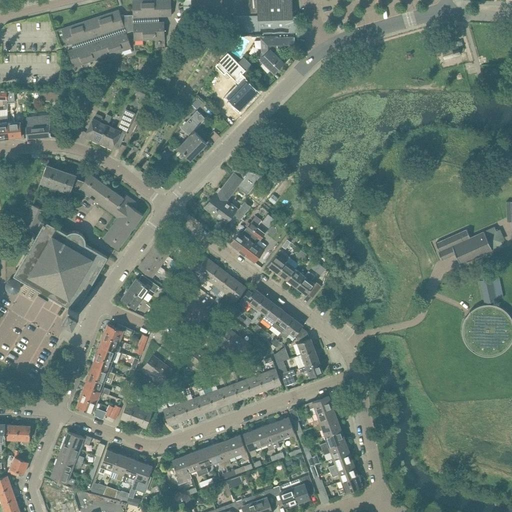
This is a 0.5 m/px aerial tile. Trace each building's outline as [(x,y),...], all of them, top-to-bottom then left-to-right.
[(171,15),(170,0),(132,0),(133,15),(121,16),(119,10),(61,29),(66,45),(72,43),(73,49),(68,51),(73,67),(131,48),(126,32),(133,30),(134,40),(165,39),(164,22),(158,22),(158,16),(171,15)] [(191,19),(191,13),(190,0),(183,0),(184,13),(186,19),(191,19)] [(239,34),(258,33),(256,0),(190,0),(191,13),(193,13),(206,13),(234,31),(234,34),(239,34)] [(256,0),(258,33),(294,32),(298,32),(298,17),(298,14),(293,14),(292,0),(256,0)] [(277,46),(295,46),(294,37),(261,38),(261,52),(260,53),(258,58),(264,63),(261,66),(267,72),(270,70),(274,73),(284,63),(274,53),(276,51),(277,49),(277,46)] [(452,48),(454,56),(460,55),(458,47),(452,48)] [(225,56),(216,66),(218,68),(224,74),(227,71),(240,84),(229,95),(228,96),(240,108),(241,107),(258,89),(242,73),(245,70),(236,61),(228,53),(225,56)] [(153,90),(144,87),(140,85),(136,94),(149,100),(153,90)] [(7,108),(7,116),(9,137),(15,137),(20,136),(21,136),(20,121),(14,122),(13,107),(13,91),(7,91),(7,108)] [(28,91),(28,100),(60,101),(60,92),(28,91)] [(79,96),(77,110),(87,111),(89,97),(79,96)] [(198,98),(192,104),(197,109),(203,103),(198,98)] [(119,149),(119,147),(125,134),(126,134),(135,113),(126,109),(122,117),(124,118),(118,130),(108,125),(109,122),(99,143),(112,149),(113,146),(119,149)] [(177,148),(190,160),(206,143),(194,130),(199,125),(205,118),(197,110),(181,127),(189,136),(177,148)] [(93,118),(85,137),(99,143),(109,122),(112,116),(107,114),(104,120),(102,118),(100,122),(94,119),(93,118)] [(27,126),(25,126),(26,139),(50,137),(50,136),(48,115),(26,117),(27,126)] [(0,138),(9,137),(7,116),(0,116),(0,138)] [(43,173),(40,182),(55,187),(70,192),(71,189),(73,184),(74,180),(75,178),(76,175),(61,170),(46,164),(43,173)] [(211,199),(204,207),(225,223),(233,213),(235,214),(235,215),(240,219),(250,206),(244,202),(239,209),(234,205),(232,203),(232,204),(225,199),(237,184),(248,193),(262,174),(242,169),(238,168),(237,170),(236,169),(235,170),(234,172),(221,188),(212,200),(211,199)] [(82,183),(76,191),(90,196),(96,189),(101,181),(90,173),(82,183)] [(73,184),(71,189),(76,191),(82,183),(74,180),(73,184)] [(90,196),(88,199),(91,202),(94,198),(102,204),(107,197),(112,189),(101,181),(96,189),(90,196)] [(107,197),(102,204),(112,212),(118,205),(123,197),(112,189),(107,197)] [(118,205),(112,212),(119,216),(119,215),(128,204),(132,206),(135,202),(125,194),(123,197),(118,205)] [(49,210),(68,218),(71,209),(53,201),(49,210)] [(76,309),(103,263),(107,256),(85,244),(85,242),(85,240),(85,238),(84,236),(83,235),(81,234),(80,232),(78,232),(76,231),(74,231),(72,231),(70,232),(69,232),(67,233),(45,221),(41,219),(45,209),(32,204),(23,226),(36,231),(36,230),(39,232),(14,275),(18,277),(16,279),(14,279),(13,279),(12,279),(11,279),(10,279),(9,280),(8,281),(7,281),(7,282),(6,283),(6,284),(6,286),(6,287),(6,288),(6,289),(7,290),(8,291),(9,292),(10,292),(11,293),(12,293),(13,293),(15,293),(16,293),(17,292),(18,291),(19,290),(19,289),(20,288),(20,287),(20,286),(20,284),(20,283),(23,280),(40,290),(38,294),(47,300),(50,296),(68,306),(62,316),(73,322),(79,311),(76,309)] [(128,204),(119,215),(127,220),(134,226),(142,214),(132,206),(128,204)] [(119,216),(111,226),(119,231),(126,237),(134,226),(127,220),(119,215),(119,216)] [(253,217),(250,222),(242,232),(239,230),(229,243),(238,250),(256,227),(259,222),(253,217)] [(111,226),(103,238),(110,243),(118,248),(126,237),(119,231),(111,226)] [(256,227),(238,250),(255,262),(264,249),(254,242),(257,237),(261,239),(265,233),(256,227)] [(467,229),(435,243),(439,251),(438,252),(442,260),(455,254),(460,264),(492,250),(503,245),(501,241),(504,239),(500,229),(496,230),(494,227),(484,231),(470,238),(467,229)] [(168,256),(173,248),(177,251),(180,247),(162,235),(154,246),(168,256)] [(316,244),(321,249),(322,248),(327,243),(328,241),(323,237),(322,238),(317,244),(316,244)] [(287,239),(282,245),(287,249),(292,243),(287,239)] [(172,258),(168,256),(154,246),(146,256),(160,266),(165,259),(169,262),(172,258)] [(183,260),(193,268),(204,255),(193,247),(183,260)] [(279,250),(267,265),(277,272),(286,261),(289,257),(279,250)] [(306,254),(301,250),(296,256),(301,260),(306,254)] [(201,281),(204,276),(214,263),(204,255),(193,268),(200,273),(197,278),(201,281)] [(164,269),(160,266),(146,256),(138,267),(152,277),(157,270),(161,273),(164,269)] [(295,268),(286,261),(277,272),(287,279),(295,268)] [(204,276),(215,284),(225,271),(214,263),(204,276)] [(316,271),(321,275),(325,269),(320,265),(316,271)] [(295,268),(287,279),(296,287),(305,276),(295,268)] [(215,284),(210,290),(217,295),(218,294),(222,297),(225,293),(235,279),(225,271),(215,284)] [(305,276),(296,287),(306,294),(307,293),(314,283),(311,281),(315,276),(308,271),(305,276)] [(136,277),(129,288),(142,298),(150,287),(136,277)] [(498,277),(491,279),(491,278),(480,280),(485,303),(496,300),(496,299),(503,298),(498,277)] [(246,287),(235,279),(225,293),(236,301),(246,287)] [(314,283),(307,293),(313,297),(321,286),(316,281),(314,283)] [(135,308),(142,298),(129,288),(121,298),(135,308)] [(245,301),(246,299),(256,306),(264,295),(255,288),(252,292),(248,289),(241,299),(245,301)] [(154,306),(153,306),(158,309),(165,298),(161,295),(154,306)] [(274,302),(264,295),(256,306),(265,313),(274,302)] [(274,302),(265,313),(262,318),(271,325),(283,310),(274,302)] [(508,347),(511,343),(511,340),(511,319),(511,318),(509,314),(506,311),(503,308),(499,306),(495,304),(492,304),(488,304),(485,304),(481,304),(477,306),(473,308),(470,311),(465,318),(463,322),(462,327),(462,331),(463,335),(464,340),(466,344),(469,347),(472,350),(476,353),(480,354),(484,356),(488,356),(493,355),(497,354),(501,352),(505,350),(508,347)] [(230,312),(238,318),(242,313),(235,307),(230,312)] [(293,317),(283,310),(271,325),(281,333),(293,317)] [(244,322),(248,325),(252,320),(248,317),(244,322)] [(303,325),(293,317),(281,333),(280,333),(286,338),(290,332),(294,336),(301,327),(303,325)] [(131,329),(117,323),(116,327),(108,324),(104,334),(120,340),(122,335),(130,338),(132,333),(130,332),(131,329)] [(261,327),(257,324),(253,329),(257,333),(261,327)] [(217,340),(228,348),(238,335),(227,327),(217,340)] [(301,327),(294,336),(297,338),(307,331),(301,327)] [(271,335),(267,331),(262,337),(267,340),(271,335)] [(307,331),(297,338),(298,342),(309,338),(307,331)] [(104,334),(100,344),(119,351),(121,346),(118,345),(120,340),(104,334)] [(131,344),(131,346),(136,348),(134,352),(141,354),(145,342),(147,336),(142,334),(140,340),(135,337),(131,344)] [(249,343),(238,335),(228,348),(239,357),(249,343)] [(310,337),(309,338),(298,342),(297,342),(301,354),(314,349),(310,337)] [(180,354),(190,362),(201,349),(194,343),(196,341),(192,338),(180,354)] [(280,342),(276,339),(272,344),(276,347),(280,342)] [(100,344),(96,355),(112,361),(116,362),(120,352),(119,351),(100,344)] [(274,355),(277,363),(289,358),(285,347),(274,355)] [(211,357),(201,349),(190,362),(201,370),(211,357)] [(301,354),(295,356),(299,367),(318,360),(314,349),(301,354)] [(153,376),(163,362),(152,354),(142,367),(153,376)] [(96,355),(92,365),(111,372),(113,367),(110,366),(112,361),(96,355)] [(130,367),(135,369),(139,359),(134,357),(130,367)] [(318,360),(299,367),(301,373),(308,370),(310,377),(323,372),(318,360)] [(174,371),(163,362),(153,376),(164,384),(174,371)] [(92,365),(88,375),(104,381),(106,376),(113,378),(115,373),(111,372),(92,365)] [(287,371),(285,365),(279,367),(281,374),(287,371)] [(281,384),(276,368),(263,373),(269,389),(281,384)] [(281,374),(285,386),(295,382),(292,375),(295,374),(293,369),(287,371),(281,374)] [(256,393),(269,389),(263,373),(250,377),(256,393)] [(84,385),(103,392),(108,394),(110,389),(102,386),(104,381),(88,375),(84,385)] [(244,398),(256,393),(250,377),(238,382),(244,398)] [(127,389),(130,381),(126,379),(122,387),(127,389)] [(231,402),(244,398),(238,382),(225,386),(231,402)] [(219,407),(231,402),(225,386),(217,389),(216,384),(211,386),(213,391),(219,407)] [(81,396),(97,402),(99,396),(101,397),(103,392),(84,385),(81,396)] [(127,389),(122,387),(118,395),(123,397),(127,389)] [(206,411),(219,407),(213,391),(205,394),(203,389),(199,390),(201,396),(206,411)] [(194,416),(206,411),(201,396),(193,398),(191,393),(186,395),(188,400),(194,416)] [(329,395),(305,404),(307,409),(314,407),(316,413),(333,407),(329,395)] [(81,396),(77,406),(94,413),(93,415),(103,419),(105,414),(110,416),(114,407),(109,405),(108,406),(106,411),(94,407),(97,402),(81,396)] [(131,404),(133,399),(128,397),(120,418),(133,423),(139,407),(131,404)] [(181,421),(194,416),(188,400),(180,403),(178,398),(174,400),(176,405),(181,421)] [(169,425),(181,421),(176,405),(167,408),(165,403),(161,404),(169,425)] [(115,405),(114,407),(110,416),(115,419),(121,407),(115,405)] [(146,428),(152,412),(139,407),(133,423),(146,428)] [(312,422),(314,427),(337,418),(333,407),(316,413),(319,419),(312,422)] [(294,421),(298,420),(299,419),(295,408),(289,410),(294,421)] [(288,416),(277,421),(283,437),(289,435),(292,442),(297,440),(288,416)] [(322,429),(325,435),(341,429),(337,418),(314,427),(316,432),(322,429)] [(298,433),(302,431),(298,420),(294,421),(298,433)] [(277,439),(283,437),(277,421),(266,425),(274,448),(279,446),(277,439)] [(5,439),(17,440),(18,425),(5,424),(5,439)] [(30,425),(18,425),(17,440),(29,440),(30,425)] [(266,425),(254,429),(260,445),(267,443),(269,450),(274,448),(266,425)] [(254,448),(260,445),(254,429),(243,433),(251,456),(257,454),(254,448)] [(320,444),(322,449),(345,441),(341,429),(325,435),(327,442),(320,444)] [(63,442),(80,448),(82,442),(89,445),(92,437),(85,435),(84,437),(68,431),(63,442)] [(302,444),(306,442),(302,431),(298,433),(302,444)] [(249,457),(240,434),(228,438),(235,455),(241,453),(243,459),(249,457)] [(228,457),(235,455),(228,438),(217,443),(226,466),(231,464),(228,457)] [(331,452),(333,458),(349,452),(345,441),(322,449),(324,454),(331,452)] [(59,453),(82,462),(84,457),(77,455),(80,448),(63,442),(59,453)] [(306,455),(310,454),(306,442),(302,444),(306,455)] [(95,454),(96,455),(101,456),(105,445),(99,443),(95,454)] [(226,466),(217,443),(206,447),(212,463),(218,461),(221,468),(226,466)] [(206,466),(212,463),(206,447),(195,451),(203,474),(208,472),(206,466)] [(18,458),(19,450),(15,449),(15,456),(12,464),(11,464),(8,472),(18,475),(19,472),(24,473),(28,461),(18,458)] [(106,467),(112,470),(118,453),(107,449),(98,472),(103,474),(106,467)] [(302,453),(300,449),(289,453),(290,457),(302,453)] [(203,474),(195,451),(183,455),(190,472),(196,469),(198,476),(203,474)] [(354,463),(349,452),(333,458),(335,464),(328,467),(330,472),(354,463)] [(80,467),(82,462),(59,453),(55,465),(71,471),(74,465),(80,467)] [(112,470),(110,476),(121,481),(129,457),(118,453),(112,470)] [(310,466),(314,465),(310,454),(306,455),(310,466)] [(96,455),(92,466),(97,468),(101,456),(96,455)] [(183,455),(172,459),(178,476),(176,477),(179,484),(189,481),(188,478),(192,477),(190,472),(183,455)] [(128,476),(135,478),(141,461),(129,457),(121,481),(126,482),(128,476)] [(128,496),(127,500),(128,500),(127,503),(138,506),(139,503),(140,499),(133,497),(136,489),(145,493),(149,483),(146,482),(149,476),(152,466),(141,461),(135,478),(129,493),(128,496)] [(339,474),(341,481),(358,474),(354,463),(330,472),(332,477),(339,474)] [(69,477),(71,471),(55,465),(50,476),(74,485),(76,479),(69,477)] [(314,478),(318,476),(314,465),(310,466),(314,478)] [(92,479),(97,468),(92,466),(88,477),(92,479)] [(309,474),(299,478),(290,481),(298,502),(310,498),(308,493),(315,491),(309,474)] [(362,486),(358,474),(341,481),(343,487),(337,489),(339,495),(362,486)] [(0,490),(11,486),(7,475),(0,477),(0,490)] [(243,483),(240,475),(226,480),(229,488),(243,483)] [(318,476),(314,478),(318,489),(324,487),(321,479),(320,480),(318,476)] [(89,490),(92,479),(88,477),(84,488),(89,490)] [(226,480),(222,482),(227,496),(231,494),(229,488),(226,480)] [(290,481),(271,488),(277,505),(284,502),(285,507),(298,502),(290,481)] [(0,498),(2,503),(15,498),(11,486),(0,490),(0,498)] [(197,491),(195,487),(184,491),(185,495),(189,494),(197,491)] [(328,498),(324,487),(318,489),(323,501),(328,498)] [(271,507),(277,505),(271,488),(253,495),(258,511),(271,511),(273,511),(271,507)] [(186,510),(193,507),(189,494),(185,495),(182,497),(186,510)] [(258,511),(253,495),(234,502),(237,511),(258,511)] [(4,510),(4,511),(12,511),(19,510),(15,498),(2,503),(4,510)] [(237,511),(234,502),(215,509),(216,511),(237,511)]
